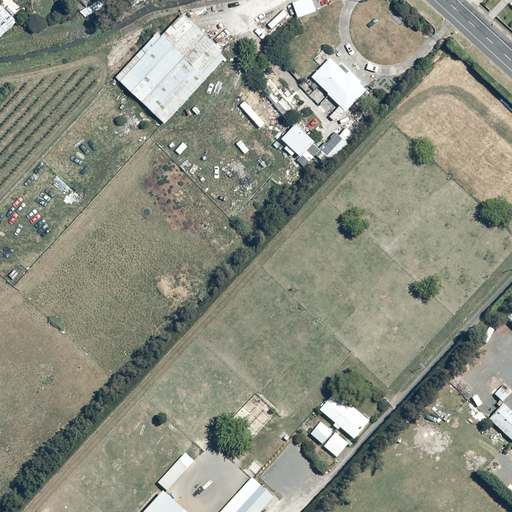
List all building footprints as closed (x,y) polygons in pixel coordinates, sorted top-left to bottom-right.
[(316,11),(312,0),(295,0),(292,1),(297,17),(316,11)] [(80,11),(84,18),(100,9),(95,2),(80,11)] [(0,5),(0,36),(16,20),(1,5),(0,5)] [(117,78),(165,123),(229,56),(184,15),(165,37),(158,32),(117,78)] [(331,54),(309,77),(347,112),(370,88),(331,54)] [(273,86),(264,94),(283,117),(292,109),(273,86)] [(325,155),(311,142),(312,140),(292,122),(278,137),(286,144),(283,148),(290,154),(293,150),(299,155),(301,152),(304,155),(298,162),(303,167),(315,154),(320,159),(325,155)] [(502,381),(492,373),(482,384),(491,393),(502,381)] [(511,391),(503,383),(493,394),(501,402),(511,391)] [(335,422),(332,426),(338,430),(340,427),(355,438),(368,420),(331,394),(319,411),(335,422)] [(511,412),(501,403),(487,418),(511,440),(511,412)] [(348,443),(335,432),(334,433),(319,421),(308,434),(336,457),(348,443)] [(186,467),(177,459),(157,482),(166,490),(186,467)] [(219,511),(259,511),(272,496),(251,477),(219,511)] [(184,511),(160,490),(140,511),(184,511)]
